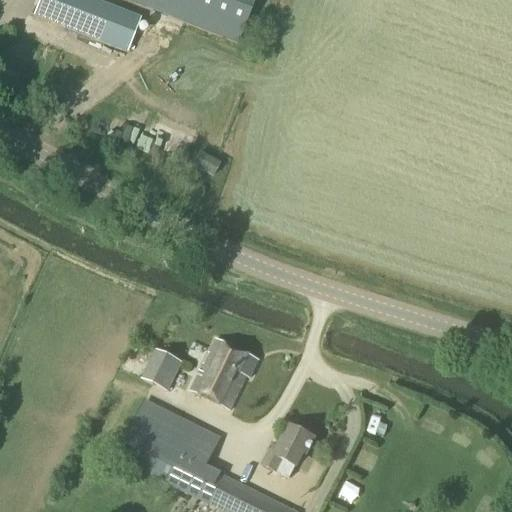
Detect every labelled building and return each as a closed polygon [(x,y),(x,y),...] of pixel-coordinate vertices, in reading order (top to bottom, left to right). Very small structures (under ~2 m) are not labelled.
[(126,56),(140,21),(86,0),(39,0),(32,19),(126,56)] [(40,60),(36,69),(51,76),(55,66),(40,60)] [(106,143),(123,127),(108,111),(91,127),(106,143)] [(212,180),(220,166),(198,155),(191,168),(212,180)] [(250,382),(259,362),(215,340),(189,393),(230,413),(246,380),(250,382)] [(167,394),(181,364),(155,351),(140,381),(167,394)] [(295,511),(207,467),(220,440),(132,395),(103,454),(192,499),(218,511),(295,511)] [(372,436),(388,443),(396,426),(379,419),(372,436)] [(305,457),(314,439),(289,427),(274,456),(269,453),(262,466),(289,480),(294,469),(295,469),(302,455),(305,457)] [(466,427),(460,436),(478,447),(484,438),(466,427)] [(358,473),(379,482),(385,467),(365,458),(358,473)]
